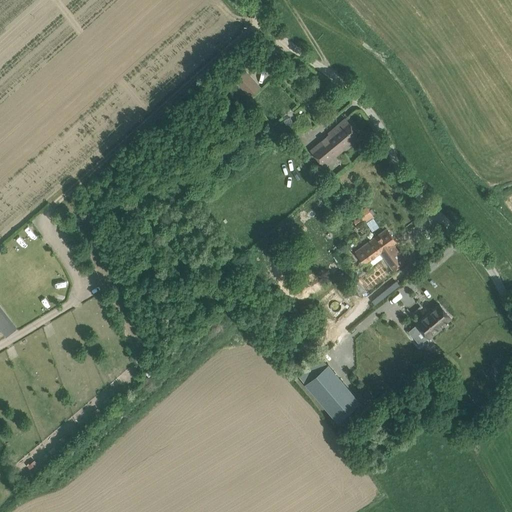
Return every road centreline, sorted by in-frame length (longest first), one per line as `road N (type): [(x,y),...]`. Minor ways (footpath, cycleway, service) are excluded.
road 1 (unclassified): [(511,311),(484,258),(402,180),(384,134),(355,95),(244,0)]
road 2 (track): [(42,217),(260,18)]
road 3 (track): [(458,145),(436,145),(380,61),(281,0)]
